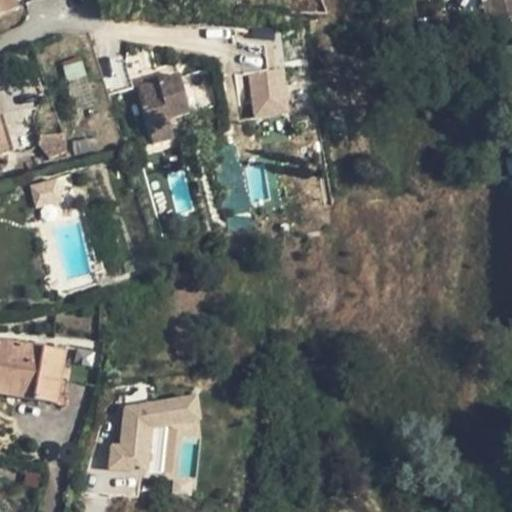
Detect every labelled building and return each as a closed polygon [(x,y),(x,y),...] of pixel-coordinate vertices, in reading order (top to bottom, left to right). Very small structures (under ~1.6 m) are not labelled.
[(0,0),(0,14),(17,8),(13,0),(0,0)] [(511,0),(480,0),(486,21),(511,15),(511,0)] [(252,119),(285,116),(282,75),(266,76),(264,54),(240,50),(245,95),(250,95),(252,119)] [(139,87),(137,77),(126,80),(124,75),(111,79),(113,84),(111,84),(115,96),(140,89),(139,87)] [(174,140),(170,121),(190,116),(180,76),(139,87),(140,89),(148,124),(154,144),(174,140)] [(148,124),(136,127),(141,147),(154,144),(148,124)] [(0,158),(9,155),(0,125),(0,158)] [(60,136),(41,137),(52,160),(66,154),(67,146),(64,137),(60,136)] [(99,151),(95,138),(71,144),(74,157),(99,151)] [(0,340),(0,394),(57,404),(66,352),(0,340)] [(197,399),(125,407),(123,445),(113,445),(112,464),(151,465),(154,430),(201,427),(197,399)] [(100,473),(95,511),(114,511),(120,475),(100,473)]
